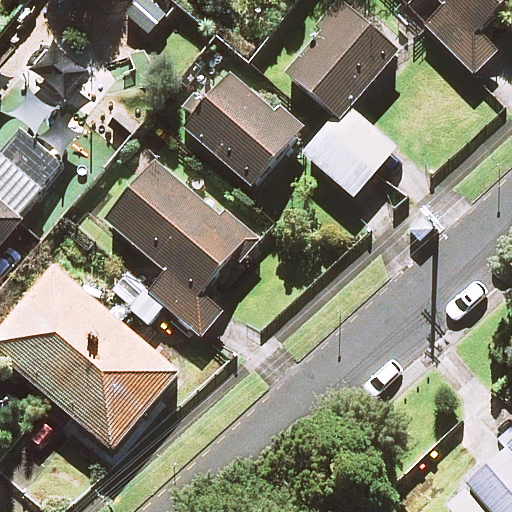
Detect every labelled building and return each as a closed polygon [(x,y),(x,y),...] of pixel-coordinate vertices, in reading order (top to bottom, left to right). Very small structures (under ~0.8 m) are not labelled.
[(510,0),(437,0),(448,10),(427,31),(475,77),(497,54),(477,35),(510,0)] [(397,58),(349,16),(293,81),(338,120),(305,158),(354,200),(396,153),(349,112),(397,58)] [(298,137),(230,77),(183,129),(251,190),(298,137)] [(0,154),(0,249),(63,174),(16,135),(0,154)] [(225,224),(156,166),(106,224),(167,276),(150,296),(128,277),(112,295),(149,326),(165,307),(202,339),(223,315),(201,296),(258,228),(237,210),(225,224)] [(178,376),(54,271),(0,334),(0,358),(113,453),(178,376)] [(511,511),(511,407),(508,412),(511,416),(511,445),(443,504),(450,511),(511,511)]
